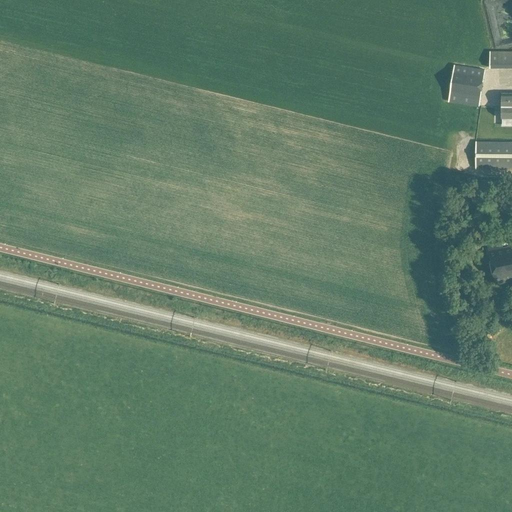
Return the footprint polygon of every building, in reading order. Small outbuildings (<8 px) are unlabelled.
[(490,67),(510,67),(511,67),(511,51),(490,51),(490,67)] [(448,100),(480,105),(485,69),(454,64),(448,100)] [(511,93),(502,93),(501,106),(511,106),(511,93)] [(511,106),(501,106),(501,118),(511,118),(511,106)] [(476,168),(511,168),(511,142),(476,142),(476,168)] [(511,246),(499,249),(498,241),(487,244),(495,283),(511,279),(511,246)]
